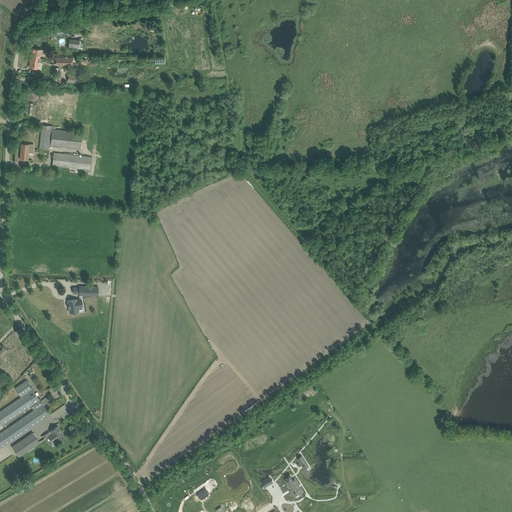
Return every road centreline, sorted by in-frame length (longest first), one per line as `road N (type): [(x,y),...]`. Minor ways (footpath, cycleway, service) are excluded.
road 1 (unclassified): [(0,272),(12,64),(45,0)]
road 2 (unclassified): [(151,511),(0,292)]
road 3 (track): [(133,476),(219,359)]
